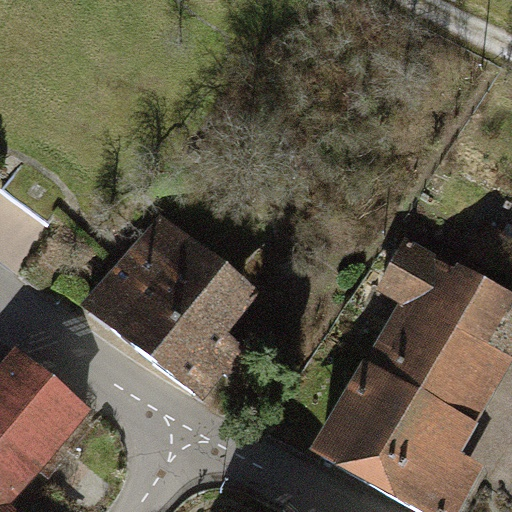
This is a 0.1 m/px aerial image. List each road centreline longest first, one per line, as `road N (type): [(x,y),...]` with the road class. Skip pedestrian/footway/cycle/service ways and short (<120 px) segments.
road 1 (residential): [(199,440),(0,294)]
road 2 (residential): [(337,511),(199,440)]
